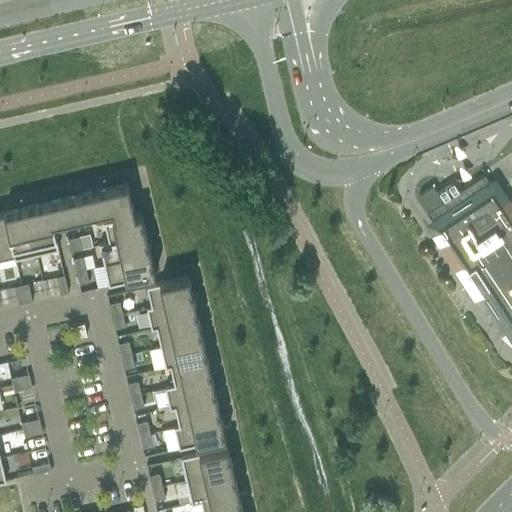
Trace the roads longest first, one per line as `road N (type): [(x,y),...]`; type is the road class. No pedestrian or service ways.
road 1 (residential): [(30,314),(91,300),(127,467),(67,481)]
road 2 (secondary): [(0,53),(245,0)]
road 3 (residential): [(67,481),(30,314)]
